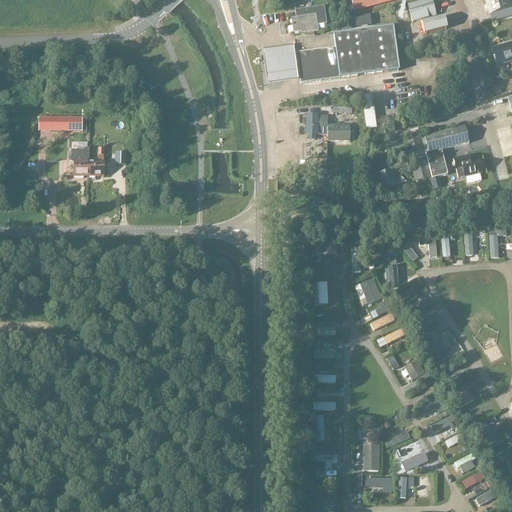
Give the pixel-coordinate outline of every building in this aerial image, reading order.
[(350,0),(353,13),(402,0),(350,0)] [(431,19),(436,17),(431,0),(408,6),(412,23),(420,21),(424,36),(447,30),(444,18),(432,22),(431,19)] [(490,16),(492,23),(511,16),(511,8),(509,0),(484,0),(489,16),(490,16)] [(404,6),(394,8),(395,14),(405,12),(404,6)] [(305,34),(317,32),(317,26),(326,25),(324,7),(294,11),(295,19),(291,19),(293,34),(305,32),(305,34)] [(300,84),(323,81),(339,80),(398,72),(393,28),(296,41),(298,54),(296,54),(300,84)] [(511,44),(493,50),(498,66),(511,62),(511,44)] [(262,52),(267,87),(297,82),(293,48),(262,52)] [(365,131),(376,130),(371,96),(361,98),(365,131)] [(351,115),(351,106),(333,106),(332,115),(351,115)] [(349,126),(345,126),(334,126),(326,126),(326,117),(315,117),(315,116),(306,116),(306,136),(308,136),(308,141),(313,141),(313,136),(315,136),(326,136),(326,142),(349,142),(349,126)] [(82,119),(38,118),(38,133),(82,133),(82,119)] [(465,129),(455,132),(424,139),(428,154),(425,155),(431,180),(447,176),(441,151),(469,144),(465,129)] [(383,145),(383,133),(367,134),(367,140),(374,140),(374,145),(383,145)] [(405,144),(411,167),(415,183),(430,179),(420,140),(405,144)] [(83,151),(70,151),(70,163),(73,163),(73,178),(88,178),(88,163),(88,157),(88,150),(83,150),(83,151)] [(88,163),(88,178),(103,178),(103,163),(103,157),(103,150),(98,150),(98,163),(88,163)] [(126,155),(115,155),(115,167),(126,167),(126,155)] [(467,185),(481,182),(479,175),(482,174),(479,161),(470,163),(467,164),(465,157),(453,161),(455,171),(456,171),(458,180),(465,179),(465,178),(467,185)] [(395,187),(391,172),(376,176),(380,191),(395,187)] [(431,180),(430,181),(431,187),(434,187),(436,191),(441,190),(439,178),(431,180)] [(472,260),(471,237),(463,237),(463,260),(472,260)] [(478,255),(470,258),(472,263),(481,260),(478,255)] [(374,274),(364,275),(366,285),(375,284),(374,274)] [(396,328),(381,337),(385,344),(400,335),(396,328)] [(490,329),(474,338),(492,368),(507,359),(490,329)] [(333,394),(333,385),(318,385),(318,394),(333,394)] [(456,389),(461,401),(469,397),(464,385),(456,389)] [(448,449),(457,444),(453,437),(444,442),(448,449)] [(378,473),(378,445),(363,445),(363,472),(378,473)] [(417,477),(416,496),(424,496),(424,477),(417,477)] [(364,487),(383,487),(383,492),(391,492),(391,480),(364,479),(364,487)]
